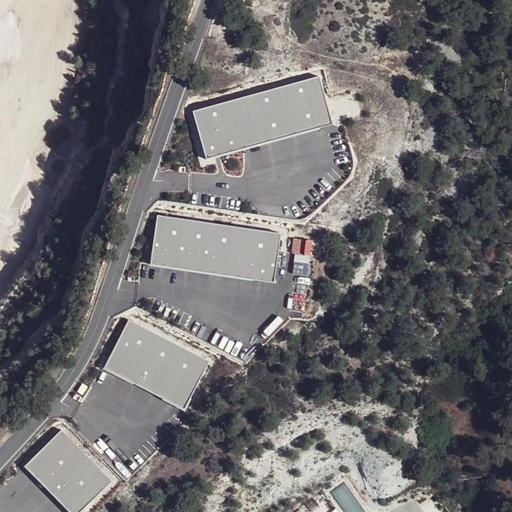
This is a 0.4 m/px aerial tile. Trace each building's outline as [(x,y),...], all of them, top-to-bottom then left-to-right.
[(319,75),(192,107),(205,156),(331,124),(319,75)] [(286,232),(157,212),(149,262),(278,282),(283,253),(286,232)] [(205,358),(127,315),(99,367),(177,409),(205,358)] [(76,392),(81,396),(87,388),(81,384),(76,392)] [(78,511),(112,480),(62,428),(21,466),(65,511),(78,511)]
